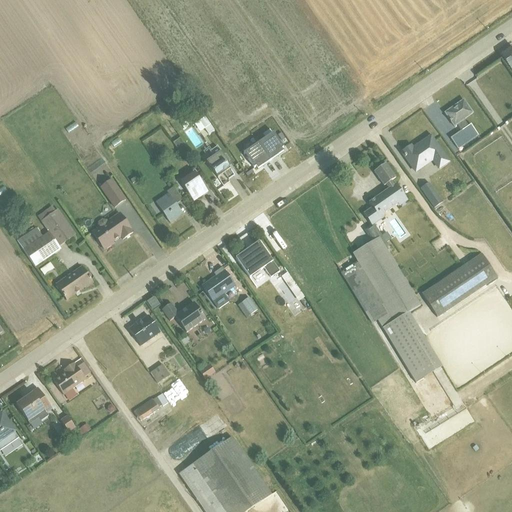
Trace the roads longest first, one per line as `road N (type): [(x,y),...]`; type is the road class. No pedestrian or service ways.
road 1 (tertiary): [(73,334),(511,28)]
road 2 (unclassified): [(73,334),(196,511)]
